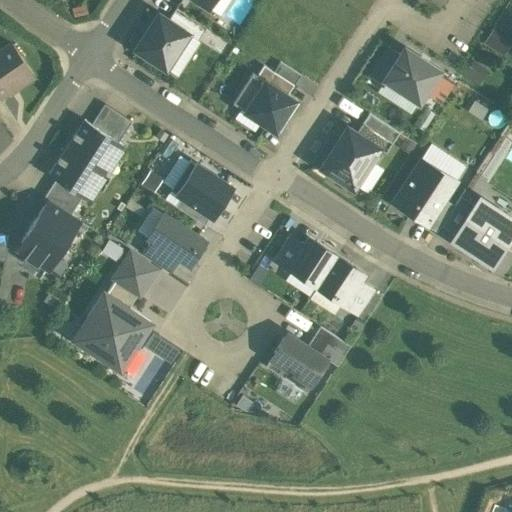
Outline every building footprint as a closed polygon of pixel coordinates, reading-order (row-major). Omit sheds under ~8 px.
[(176,9),(169,20),(189,33),(198,39),(206,27),(176,9)] [(169,20),(158,13),(136,48),(167,67),(189,33),(169,20)] [(487,39),(508,51),(511,42),(511,31),(496,23),(487,39)] [(12,42),(0,49),(0,95),(19,83),(20,85),(34,76),(12,42)] [(383,79),(400,53),(388,46),(369,76),(381,84),(384,79),(383,79)] [(440,69),(404,47),(400,53),(383,79),(384,79),(419,101),(440,69)] [(280,62),(273,72),(292,84),(299,74),(280,62)] [(256,76),(286,94),(292,84),(273,72),(262,65),(256,76)] [(286,94),(251,73),(232,103),(276,130),(295,100),(286,94)] [(445,78),(433,96),(441,102),(454,84),(445,78)] [(471,109),(483,116),(490,104),(478,97),(471,109)] [(104,104),(92,124),(118,140),(130,120),(104,104)] [(369,112),(356,132),(378,146),(387,151),(399,131),(369,112)] [(92,124),(85,120),(67,147),(103,170),(120,142),(92,124)] [(356,132),(347,127),(340,138),(336,135),(325,153),(328,155),(321,166),(353,186),(378,146),(356,132)] [(459,175),(466,163),(432,143),(425,155),(459,175)] [(103,170),(67,147),(50,175),(57,179),(81,194),(86,197),(103,170)] [(456,180),(422,158),(393,203),(427,224),(444,199),(456,180)] [(232,186),(190,160),(172,189),(181,195),(212,214),(213,216),(232,186)] [(81,194),(57,179),(44,199),(69,214),(81,194)] [(511,214),(479,193),(471,204),(452,233),(448,240),(491,269),(505,248),(511,237),(511,214)] [(212,214),(181,195),(175,206),(205,225),(212,214)] [(442,226),(452,233),(471,204),(460,197),(455,206),(442,226)] [(455,206),(444,199),(427,224),(438,231),(442,226),(455,206)] [(81,222),(47,200),(16,248),(33,258),(51,269),(81,222)] [(205,239),(165,213),(149,238),(179,257),(189,264),(205,239)] [(304,243),(291,235),(275,258),(289,267),(304,243)] [(336,255),(308,237),(304,243),(289,267),(316,285),(336,255)] [(169,272),(179,257),(152,240),(142,255),(169,272)] [(102,251),(114,258),(120,248),(108,241),(102,251)] [(156,268),(129,250),(113,277),(139,294),(156,268)] [(364,273),(336,255),(316,285),(344,303),(359,279),(364,273)] [(42,264),(33,258),(28,265),(38,271),(42,264)] [(359,279),(344,303),(357,312),(373,288),(359,279)] [(149,321),(102,291),(72,338),(119,368),(149,321)] [(320,327),(308,347),(327,359),(337,365),(350,345),(320,327)] [(283,338),(265,366),(306,392),(327,359),(308,347),(303,344),(300,348),(283,338)] [(169,367),(179,349),(163,340),(153,358),(169,367)]
